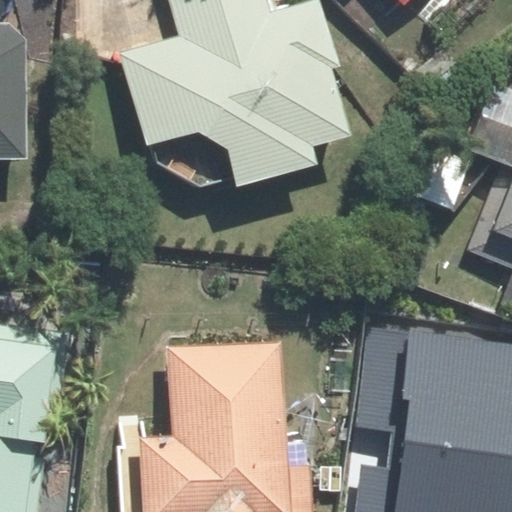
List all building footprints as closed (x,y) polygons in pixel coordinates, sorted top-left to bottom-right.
[(166,0),(173,29),(120,47),(149,161),(197,190),(317,165),(316,145),(351,136),(325,0),(284,0),(268,3),(266,0),(166,0)] [(395,0),(406,11),(416,0),(395,0)] [(0,167),(24,168),(29,22),(0,21),(0,167)] [(436,279),(453,286),(494,304),(505,277),(511,280),(511,78),(477,63),(430,171),(474,190),(436,279)] [(0,511),(41,511),(60,329),(0,323),(0,511)] [(167,344),(169,434),(148,434),(147,418),(118,418),(118,511),(312,511),(313,439),(285,439),(286,345),(167,344)] [(511,511),(511,404),(499,376),(361,416),(380,502),(355,508),(355,511),(511,511)]
